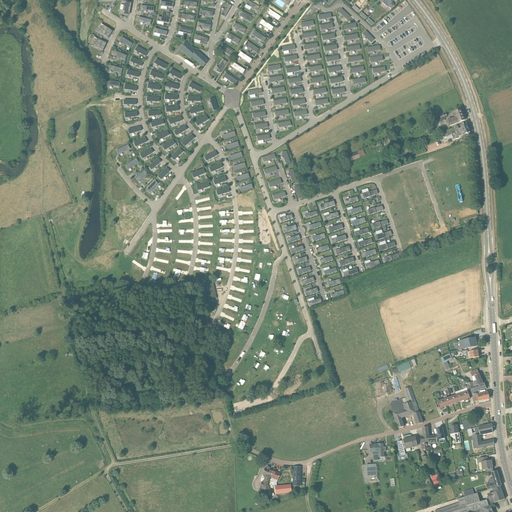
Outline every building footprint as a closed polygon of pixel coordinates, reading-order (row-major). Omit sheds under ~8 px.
[(390,9),(394,5),(391,3),(393,0),(385,0),(384,1),(382,3),(387,7),(388,6),(390,9)] [(249,1),(247,5),(252,8),(257,11),(259,7),(249,1)] [(131,3),(126,2),(125,5),(123,5),(122,11),(124,11),(124,15),(129,16),(131,3)] [(224,9),(221,14),(225,16),(231,6),(227,4),(224,9)] [(338,12),(347,20),(350,17),(341,9),(338,12)] [(268,14),(273,17),(278,21),(281,17),(271,10),(268,14)] [(250,22),(252,19),(242,12),(240,16),(245,19),(250,22)] [(376,25),(379,29),(389,21),(386,17),(376,25)] [(369,18),(366,21),(372,26),(375,24),(369,18)] [(261,25),(266,28),(271,31),(273,28),(263,21),(261,25)] [(114,29),(105,24),(103,27),(105,28),(105,29),(103,32),(110,37),(114,29)] [(239,30),(238,31),(244,34),(246,30),(235,24),(233,27),(239,30)] [(371,43),(374,40),(365,31),(362,34),(371,43)] [(259,39),(264,42),(266,39),(256,32),(254,36),(259,39)] [(229,34),(227,38),(232,41),(237,44),(240,40),(229,34)] [(133,44),(122,37),(119,41),(130,48),(133,44)] [(107,42),(97,39),(96,43),(98,44),(97,47),(104,50),(107,42)] [(202,68),(208,61),(196,51),(185,43),(180,49),(190,59),(191,58),(202,68)] [(252,50),(251,50),(256,53),(259,49),(249,43),(247,46),(252,50)] [(145,51),(134,45),(132,51),(143,56),(145,51)] [(233,52),(222,46),(220,50),(225,53),(230,56),(233,52)] [(125,60),(127,56),(115,51),(113,56),(119,58),(120,58),(125,60)] [(240,57),(245,60),(244,60),(249,64),(252,60),(242,53),(240,57)] [(142,67),(144,62),(132,57),(130,62),(142,67)] [(167,65),(154,58),(151,63),(164,71),(167,65)] [(220,73),(226,62),(223,60),(220,65),(217,70),(220,73)] [(237,71),(242,74),(245,70),(235,64),(233,67),(238,71),(237,71)] [(122,69),(110,66),(109,70),(115,72),(121,74),(122,69)] [(183,75),(172,69),(169,74),(180,80),(183,75)] [(139,78),(140,73),(128,70),(126,75),(139,78)] [(163,76),(150,71),(148,77),(161,81),(163,76)] [(230,82),(235,85),(238,81),(228,75),(225,78),(230,81),(230,82)] [(203,88),(191,81),(187,88),(200,94),(203,89),(203,88)] [(160,87),(146,84),(145,91),(159,93),(160,87)] [(203,111),(202,106),(189,109),(191,114),(203,111)] [(465,120),(461,110),(455,112),(457,117),(449,121),(451,125),(465,120)] [(436,124),(445,120),(444,118),(447,117),(446,113),(434,119),(436,124)] [(198,126),(209,120),(206,115),(195,122),(198,126)] [(182,121),(181,116),(169,120),(170,125),(182,121)] [(164,124),(163,119),(151,123),(152,128),(164,124)] [(452,135),(454,140),(467,135),(466,135),(468,134),(470,133),(466,123),(454,128),(442,132),(444,138),(452,135)] [(185,124),(172,129),(175,136),(188,131),(185,124)] [(140,125),(128,130),(129,137),(142,132),(140,125)] [(170,135),(167,131),(156,136),(158,141),(170,135)] [(234,132),(222,136),(224,140),(235,137),(234,132)] [(185,147),(195,138),(192,135),(182,143),(185,147)] [(144,137),(133,142),(135,148),(147,143),(144,137)] [(176,144),(172,139),(160,147),(164,153),(176,144)] [(237,142),(226,146),(227,150),(238,147),(237,142)] [(130,149),(128,145),(116,150),(118,154),(130,149)] [(151,148),(140,155),(143,159),(153,153),(151,148)] [(174,163),(184,153),(179,148),(169,158),(174,163)] [(363,150),(345,158),(347,163),(360,158),(365,155),(363,150)] [(217,155),(215,151),(204,157),(206,161),(217,155)] [(290,163),(286,152),(282,153),(286,164),(290,163)] [(231,161),(242,157),(241,153),(229,157),(231,161)] [(264,162),(275,159),(274,154),(262,158),(264,162)] [(150,172),(161,163),(156,158),(147,166),(150,172)] [(136,159),(125,165),(128,170),(134,166),(139,163),(136,159)] [(211,172),(222,167),(221,163),(209,168),(211,172)] [(244,164),(233,167),(234,172),(245,168),(244,164)] [(276,167),(264,171),(266,175),(277,171),(276,167)] [(161,183),(169,172),(166,168),(156,176),(161,183)] [(194,178),(205,173),(203,169),(192,173),(194,178)] [(292,183),(296,181),(292,170),(288,171),(292,183)] [(145,171),(135,178),(138,182),(143,178),(148,174),(145,171)] [(236,178),(237,182),(249,178),(247,174),(236,178)] [(215,185),(227,181),(225,176),(213,180),(215,185)] [(269,184),(270,188),(281,184),(280,180),(269,184)] [(158,184),(155,181),(146,190),(149,193),(155,188),(154,188),(158,184)] [(208,182),(196,186),(198,190),(210,187),(208,182)] [(239,189),(241,193),(252,189),(251,185),(239,189)] [(302,198),(298,186),(294,188),(298,199),(302,198)] [(218,195),(230,192),(228,187),(216,191),(218,195)] [(362,195),(364,199),(371,197),(378,194),(377,191),(370,193),(369,193),(362,195)] [(274,200),(286,197),(284,192),(273,196),(274,200)] [(347,205),(359,201),(357,197),(351,199),(352,199),(346,201),(347,205)] [(328,203),(328,204),(321,206),(322,210),(335,206),(334,201),(328,203)] [(348,212),(349,216),(362,212),(361,207),(355,209),(355,210),(348,212)] [(368,211),(369,215),(376,213),(383,210),(382,207),(375,209),(368,211)] [(311,213),(305,215),(307,219),(318,215),(316,211),(311,213)] [(325,217),(326,221),(339,217),(337,213),(332,215),(325,217)] [(293,219),(292,215),(286,217),(280,219),(282,223),(293,219)] [(359,220),(352,223),(353,227),(366,222),(364,218),(359,220)] [(381,227),(388,225),(387,221),(380,223),(373,225),(374,230),(381,227)] [(320,222),(315,224),(315,225),(309,227),(310,231),(322,227),(320,222)] [(284,229),(285,233),(297,229),(295,225),(290,227),(284,229)] [(336,227),(329,229),(330,233),(343,229),(342,225),(336,227)] [(369,233),(368,229),(362,231),(355,233),(357,237),(369,233)] [(392,236),(391,232),(384,234),(383,234),(376,236),(378,241),(385,238),(392,236)] [(324,234),(318,236),(319,236),(313,238),(314,242),(326,238),(324,234)] [(289,244),(300,240),(299,236),(293,237),(293,238),(288,240),(289,244)] [(340,238),(333,240),(334,244),(347,240),(345,236),(340,238)] [(360,248),(373,243),(371,239),(366,241),(359,244),(360,248)] [(380,247),(382,252),(389,249),(396,247),(394,243),(387,245),(380,247)] [(322,247),(317,249),(318,253),(329,249),(328,245),(322,247)] [(297,248),(291,250),(292,254),(304,250),(302,246),(297,248)] [(336,251),(338,255),(350,251),(349,247),(343,249),(336,251)] [(369,252),(362,254),(364,258),(376,254),(375,250),(369,252)] [(391,257),(391,256),(384,259),(385,263),(392,261),(392,260),(400,258),(398,254),(391,257)] [(326,259),(320,260),(322,265),(333,261),(332,256),(326,258),(326,259)] [(300,259),(295,261),(296,265),(308,261),(306,257),(300,259)] [(347,260),(340,263),(341,267),(354,262),(353,258),(347,260)] [(373,263),(366,265),(367,269),(380,265),(379,261),(373,262),(373,263)] [(300,275),(311,271),(309,267),(304,269),(298,271),(300,275)] [(324,272),(326,276),(337,272),(336,268),(330,270),(324,272)] [(358,273),(357,269),(351,271),(344,274),(345,278),(358,273)] [(307,280),(308,280),(302,282),(303,286),(315,282),(313,278),(307,280)] [(329,287),(341,284),(339,279),(334,281),(328,283),(329,287)] [(285,281),(280,283),(285,295),(290,293),(285,281)] [(216,298),(213,282),(204,283),(208,300),(216,298)] [(317,288),(311,290),(305,292),(307,296),(318,293),(317,288)] [(332,295),(333,299),(345,295),(343,291),(337,292),(337,293),(332,295)] [(322,303),(320,299),(315,301),(309,303),(310,307),(322,303)] [(461,349),(472,347),(477,346),(476,340),(473,341),(472,339),(460,341),(461,349)] [(470,352),(471,359),(479,357),(478,350),(470,352)] [(440,359),(442,363),(452,359),(450,354),(440,359)] [(415,358),(392,367),(395,373),(417,365),(415,358)] [(477,386),(483,384),(477,370),(470,373),(472,377),(474,376),(477,381),(473,382),(474,386),(477,386)] [(473,382),(473,383),(472,382),(469,383),(467,383),(469,387),(470,387),(470,388),(472,395),(476,394),(476,392),(486,389),(485,383),(483,384),(477,386),(474,386),(473,382)] [(413,414),(417,425),(423,423),(411,387),(404,389),(405,393),(404,394),(405,398),(390,404),(398,429),(404,427),(401,418),(413,414)] [(470,398),(468,391),(462,393),(464,400),(470,398)] [(479,401),(490,399),(488,392),(478,395),(478,393),(476,394),(472,395),(473,397),(472,397),(474,402),(479,401)] [(458,402),(464,400),(462,393),(456,395),(458,402)] [(458,402),(456,395),(450,397),(453,404),(458,402)] [(453,404),(450,397),(444,399),(447,406),(453,404)] [(447,406),(444,399),(438,401),(441,408),(447,406)] [(479,435),(493,432),(492,424),(481,427),(474,428),(474,429),(472,429),(473,432),(475,432),(476,435),(474,435),(476,449),(494,446),(494,441),(481,443),(479,435)] [(458,433),(457,425),(450,427),(451,430),(449,431),(450,434),(451,434),(451,436),(455,436),(456,443),(461,443),(460,435),(458,435),(457,433),(458,433)] [(440,444),(446,442),(442,429),(437,430),(440,444)] [(405,455),(404,449),(410,447),(410,448),(418,446),(415,437),(412,438),(411,435),(404,437),(404,438),(403,438),(404,442),(403,442),(403,441),(397,442),(400,456),(405,455)] [(386,449),(384,449),(383,444),(378,445),(370,445),(370,453),(373,452),(373,455),(378,455),(378,458),(384,457),(384,452),(386,452),(386,449)] [(492,460),(488,461),(487,457),(479,459),(480,462),(481,462),(483,470),(493,469),(492,460)] [(269,488),(267,485),(270,478),(272,471),(269,470),(270,468),(267,467),(266,469),(265,468),(262,475),(265,476),(263,482),(262,482),(260,488),(259,491),(268,494),(269,491),(268,490),(269,488)] [(293,470),(293,486),(301,486),(301,471),(293,470)] [(280,474),(272,471),(270,478),(273,479),(271,482),(274,483),(273,486),(274,487),(274,486),(276,486),(277,484),(276,484),(280,474)] [(493,489),(500,486),(502,486),(497,471),(491,472),(494,482),(487,485),(488,490),(493,488),(493,489)] [(437,475),(431,477),(434,485),(440,483),(437,475)] [(426,477),(424,478),(421,478),(422,481),(425,480),(426,486),(428,486),(427,482),(430,482),(429,477),(426,477)] [(274,487),(275,494),(291,493),(290,485),(276,486),(274,486),(274,487)] [(496,502),(505,500),(500,486),(493,489),(494,492),(488,494),(491,505),(496,503),(496,502)] [(435,511),(472,511),(484,508),(489,506),(487,500),(480,502),(478,493),(458,499),(459,503),(435,511)]
